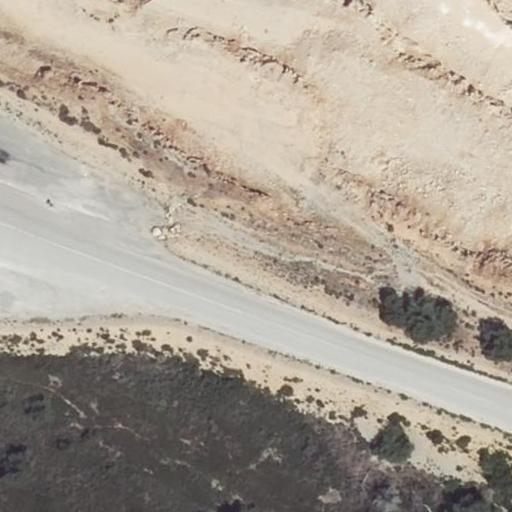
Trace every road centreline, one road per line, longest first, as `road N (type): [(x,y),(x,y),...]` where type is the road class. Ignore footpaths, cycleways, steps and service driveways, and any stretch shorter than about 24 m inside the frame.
road 1 (track): [(0,2),(511,320)]
road 2 (unclassified): [(0,210),(511,410)]
